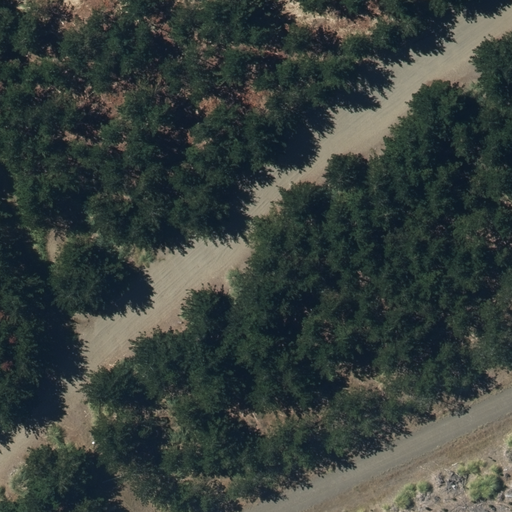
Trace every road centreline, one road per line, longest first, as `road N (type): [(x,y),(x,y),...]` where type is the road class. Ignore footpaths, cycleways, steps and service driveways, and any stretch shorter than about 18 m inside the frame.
road 1 (track): [(123,511),(76,335),(0,121)]
road 2 (track): [(221,511),(511,407)]
